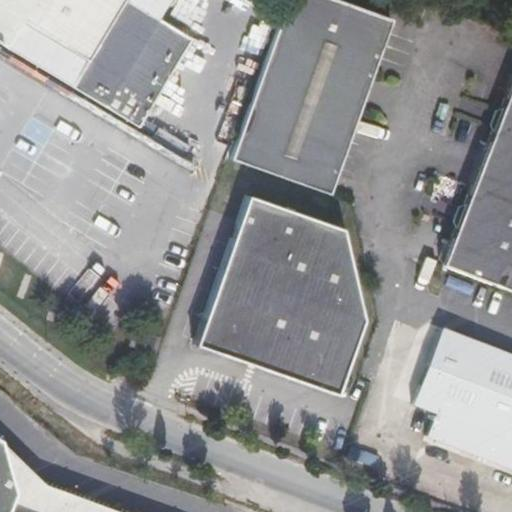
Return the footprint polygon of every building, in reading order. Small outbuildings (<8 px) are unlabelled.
[(170,0),(0,0),(0,46),(138,129),(192,41),(158,20),(170,0)] [(284,0),(228,157),(330,193),(350,137),(394,16),(391,14),(395,0),(284,0)] [(511,69),(435,261),(511,291),(511,69)] [(251,203),(198,348),(339,398),(368,316),(341,238),(251,203)] [(511,341),(448,317),(444,326),(511,352),(511,341)] [(511,352),(444,326),(415,399),(438,408),(429,432),(511,464),(511,352)] [(135,327),(126,342),(152,356),(160,341),(135,327)]
